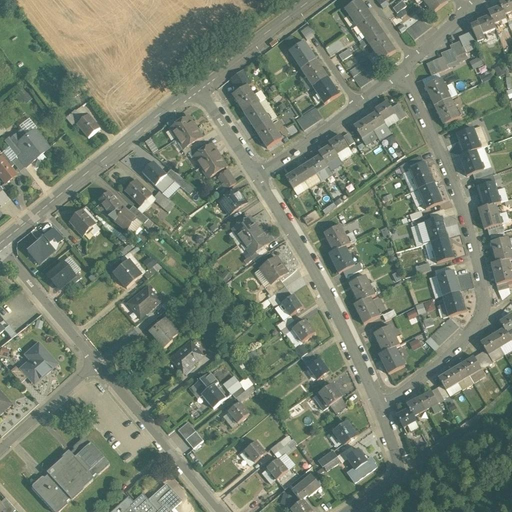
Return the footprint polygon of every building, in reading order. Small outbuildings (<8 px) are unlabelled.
[(447,5),(443,0),(421,0),(434,15),(447,5)] [(511,1),(511,0),(510,0),(499,5),(501,9),(504,17),(511,14),(511,1)] [(359,2),(345,11),(357,28),(371,19),(359,2)] [(402,3),(393,10),(397,15),(406,8),(402,3)] [(501,9),(489,14),(490,19),(494,27),(506,22),(504,17),(501,9)] [(424,18),(420,22),(427,32),(432,28),(424,18)] [(371,19),(357,28),(365,41),(369,46),(383,36),(371,19)] [(490,19),(478,24),(479,26),(483,37),(496,31),(494,27),(490,19)] [(427,32),(420,22),(415,25),(423,35),(427,32)] [(423,35),(415,25),(411,29),(419,38),(423,35)] [(483,37),(479,26),(471,29),(478,44),(485,41),(483,37)] [(303,30),(306,39),(316,36),(313,27),(303,30)] [(365,41),(357,28),(351,32),(360,45),(365,41)] [(419,38),(411,29),(407,32),(414,42),(419,38)] [(471,35),(459,40),(461,45),(463,50),(475,45),(471,35)] [(395,54),(383,36),(369,46),(381,64),(395,54)] [(365,41),(360,45),(363,49),(369,46),(365,41)] [(304,44),(290,53),(301,71),(315,61),(304,44)] [(461,45),(456,47),(460,57),(466,55),(463,50),(461,45)] [(456,47),(451,49),(452,52),(455,59),(460,57),(456,47)] [(349,51),(339,57),(342,63),(352,57),(349,51)] [(455,59),(452,52),(447,54),(451,65),(456,63),(455,59)] [(451,65),(447,54),(442,57),(443,60),(446,67),(451,65)] [(474,70),(483,65),(480,59),(470,63),(474,70)] [(443,60),(438,62),(442,73),(447,71),(446,67),(443,60)] [(315,61),(301,71),(313,88),(327,79),(315,61)] [(438,62),(433,64),(437,75),(442,73),(438,62)] [(433,64),(427,67),(431,78),(437,75),(433,64)] [(360,66),(350,74),(353,79),(354,79),(358,76),(363,73),(364,72),(360,66)] [(379,76),(372,66),(367,70),(374,79),(379,76)] [(374,79),(367,70),(364,72),(363,73),(369,82),(374,79)] [(241,72),(231,80),(234,85),(245,78),(241,72)] [(369,82),(363,73),(358,76),(365,85),(369,82)] [(358,76),(354,79),(360,89),(365,85),(358,76)] [(245,78),(234,85),(239,92),(247,87),(250,85),(245,78)] [(327,79),(313,88),(324,106),(338,97),(327,79)] [(441,81),(426,89),(435,108),(450,100),(441,81)] [(446,88),(451,99),(457,96),(453,85),(446,88)] [(239,92),(232,96),(244,114),(258,105),(247,87),(239,92)] [(89,103),(81,93),(74,99),(82,109),(89,103)] [(82,109),(74,99),(63,108),(70,117),(70,118),(82,109)] [(450,100),(435,108),(444,127),(459,120),(450,100)] [(387,104),(375,111),(376,112),(377,114),(383,123),(395,115),(387,104)] [(258,105),(244,114),(256,132),(270,123),(258,105)] [(89,117),(82,109),(70,118),(77,126),(89,117)] [(322,119),(315,109),(311,112),(317,122),(322,119)] [(317,122),(311,112),(306,115),(312,125),(317,122)] [(377,114),(366,121),(373,132),(384,125),(384,124),(383,123),(377,114)] [(312,125),(306,115),(301,119),(308,128),(312,125)] [(70,118),(70,117),(67,120),(74,129),(78,127),(70,118)] [(89,117),(77,126),(78,127),(89,140),(100,131),(89,117)] [(189,119),(171,131),(177,141),(195,129),(189,119)] [(308,128),(301,119),(296,122),(303,131),(308,128)] [(366,121),(354,129),(361,140),(373,132),(366,121)] [(270,123),(256,132),(267,150),(281,141),(270,123)] [(195,129),(177,141),(184,150),(184,151),(191,146),(202,139),(195,129)] [(473,130),(457,136),(465,156),(476,152),(481,150),(473,130)] [(22,131),(5,145),(15,158),(20,154),(16,149),(23,143),(22,142),(27,138),(22,131)] [(27,138),(22,142),(23,143),(16,149),(20,154),(29,165),(48,151),(34,132),(27,138)] [(354,144),(348,135),(343,138),(350,148),(354,144)] [(340,137),(329,144),(330,147),(336,156),(348,148),(340,137)] [(191,146),(184,151),(184,150),(182,152),(185,157),(195,150),(191,146)] [(201,153),(194,158),(201,169),(219,157),(212,146),(201,153)] [(330,147),(319,154),(320,156),(320,157),(326,166),(338,158),(337,157),(336,156),(330,147)] [(198,149),(188,155),(191,160),(194,158),(201,153),(198,149)] [(465,156),(460,158),(468,178),(484,172),(476,152),(465,156)] [(14,166),(3,153),(0,155),(0,159),(0,160),(1,159),(9,170),(14,166)] [(29,165),(20,154),(15,158),(24,169),(29,165)] [(219,157),(201,169),(208,180),(226,168),(219,157)] [(320,157),(309,164),(316,176),(328,168),(326,166),(320,157)] [(421,158),(408,164),(410,169),(423,163),(421,158)] [(9,170),(1,159),(0,160),(0,159),(0,178),(5,185),(15,177),(9,170)] [(316,176),(309,164),(297,171),(305,183),(316,176)] [(154,165),(143,175),(156,188),(167,177),(166,177),(154,165)] [(425,165),(410,172),(418,191),(434,185),(425,165)] [(494,170),(484,173),(486,178),(495,175),(494,170)] [(226,171),(220,176),(218,179),(227,191),(229,190),(236,185),(226,171)] [(297,171),(285,179),(293,191),(305,183),(297,171)] [(189,186),(171,172),(166,177),(167,177),(174,184),(183,191),(189,186)] [(316,176),(305,183),(309,190),(310,190),(321,183),(316,176)] [(167,177),(156,188),(163,195),(174,184),(167,177)] [(152,197),(136,182),(126,193),(141,208),(152,197)] [(305,183),(293,191),(296,196),(297,197),(309,190),(305,183)] [(494,184),(478,189),(484,209),(495,206),(500,205),(494,184)] [(434,185),(418,191),(427,211),(442,205),(434,185)] [(196,191),(189,186),(183,191),(190,197),(196,191)] [(227,191),(216,199),(220,204),(233,195),(229,190),(227,191)] [(2,192),(0,193),(0,208),(9,201),(2,192)] [(233,195),(220,204),(229,217),(246,204),(237,192),(233,195)] [(110,194),(99,203),(111,218),(122,209),(110,194)] [(171,203),(159,194),(155,199),(161,205),(159,207),(164,211),(171,203)] [(484,209),(479,211),(485,231),(487,231),(501,227),(495,206),(484,209)] [(149,221),(134,208),(129,214),(137,220),(144,227),(149,221)] [(111,218),(110,219),(128,232),(137,220),(129,214),(122,209),(111,218)] [(315,212),(303,220),(307,226),(319,218),(315,212)] [(421,212),(410,216),(412,222),(423,218),(421,212)] [(82,213),(71,224),(77,230),(76,231),(83,239),(85,237),(89,242),(100,232),(96,227),(82,213)] [(243,217),(230,227),(234,231),(246,222),(243,217)] [(246,222),(234,231),(243,244),(260,232),(251,219),(246,222)] [(441,219),(426,224),(432,244),(448,239),(441,219)] [(339,226),(325,234),(334,253),(345,247),(349,245),(339,226)] [(501,227),(487,231),(489,237),(504,233),(502,227),(501,227)] [(63,240),(54,229),(49,234),(50,235),(55,241),(58,245),(63,240)] [(269,245),(260,232),(243,244),(252,257),(265,248),(269,245)] [(350,244),(356,241),(351,233),(346,236),(350,244)] [(50,235),(44,240),(49,246),(55,241),(50,235)] [(27,253),(39,266),(55,253),(49,246),(44,240),(43,239),(27,253)] [(448,239),(432,244),(438,264),(454,260),(448,239)] [(511,255),(508,240),(492,243),(497,264),(508,261),(511,260),(511,255)] [(334,253),(330,255),(339,274),(354,267),(345,247),(334,253)] [(265,248),(252,257),(256,262),(268,253),(265,248)] [(144,262),(149,270),(156,265),(151,258),(144,262)] [(277,259),(261,270),(271,284),(272,285),(279,280),(287,274),(277,259)] [(497,264),(492,265),(497,286),(507,284),(511,282),(511,276),(508,261),(497,264)] [(129,263),(114,275),(127,291),(142,278),(129,263)] [(63,264),(48,277),(59,291),(64,286),(75,277),(74,277),(63,264)] [(429,265),(416,269),(418,276),(431,272),(429,265)] [(153,269),(143,276),(147,281),(157,273),(153,269)] [(453,272),(437,277),(443,298),(459,293),(453,272)] [(75,277),(64,286),(68,291),(82,279),(78,274),(74,277),(75,277)] [(365,277),(350,284),(359,304),(370,298),(375,296),(365,277)] [(279,280),(272,285),(271,284),(265,289),(271,297),(275,295),(285,288),(279,280)] [(497,286),(496,286),(498,292),(509,289),(507,284),(497,286)] [(285,288),(275,295),(281,305),(292,298),(285,288)] [(148,289),(128,306),(141,321),(161,304),(148,289)] [(459,293),(443,298),(450,318),(466,313),(459,293)] [(292,298),(281,305),(290,317),(303,309),(294,296),(292,298)] [(171,298),(161,307),(165,312),(166,312),(176,304),(171,298)] [(359,304),(355,306),(364,325),(379,318),(370,298),(359,304)] [(426,303),(427,312),(436,311),(434,302),(426,303)] [(418,314),(426,313),(425,305),(417,305),(418,314)] [(394,311),(383,316),(386,322),(397,316),(394,311)] [(165,312),(155,320),(159,325),(166,319),(167,319),(170,317),(166,312),(165,312)] [(511,315),(511,316),(500,323),(504,330),(507,335),(511,331),(511,315)] [(159,325),(149,333),(164,351),(173,343),(171,342),(178,337),(176,335),(181,331),(175,324),(173,326),(167,319),(166,319),(159,325)] [(458,328),(450,320),(446,324),(454,332),(458,328)] [(298,328),(292,331),(293,332),(302,345),(315,335),(306,322),(298,328)] [(294,323),(281,332),(285,337),(287,336),(293,332),(292,331),(298,328),(294,323)] [(454,332),(446,324),(442,327),(450,336),(454,332)] [(15,336),(9,327),(4,331),(4,332),(11,339),(15,336)] [(390,327),(375,334),(384,354),(395,349),(399,346),(390,327)] [(450,336),(442,327),(438,331),(446,340),(450,336)] [(504,330),(493,337),(500,349),(511,342),(507,335),(504,330)] [(446,340),(438,331),(434,335),(442,343),(446,340)] [(293,332),(287,336),(296,349),(302,345),(293,332)] [(442,343),(434,335),(430,339),(438,347),(442,343)] [(500,349),(493,337),(481,345),(485,352),(488,356),(500,349)] [(438,347),(430,339),(426,343),(434,351),(438,347)] [(191,344),(172,362),(184,375),(203,358),(191,344)] [(38,346),(29,353),(34,359),(21,371),(34,386),(56,365),(38,346)] [(221,346),(212,354),(216,359),(225,351),(221,346)] [(384,354),(380,356),(389,375),(404,368),(395,349),(384,354)] [(312,352),(301,360),(308,369),(319,362),(312,352)] [(485,352),(480,355),(487,368),(493,364),(489,357),(488,356),(485,352)] [(487,368),(480,355),(474,359),(481,370),(481,371),(487,368)] [(474,359),(463,366),(469,378),(481,370),(474,359)] [(330,373),(321,360),(319,362),(308,369),(317,382),(330,373)] [(463,366),(451,373),(458,385),(469,378),(463,366)] [(26,380),(15,368),(10,374),(20,385),(26,380)] [(451,373),(439,381),(443,387),(446,392),(458,385),(451,373)] [(210,374),(194,387),(202,397),(214,387),(215,388),(218,385),(210,374)] [(240,384),(235,377),(224,384),(238,405),(258,391),(254,385),(256,384),(252,377),(240,384)] [(333,386),(320,395),(329,408),(331,408),(340,401),(342,400),(333,386)] [(214,387),(202,397),(213,411),(226,401),(215,388),(214,387)] [(443,387),(437,390),(443,401),(449,397),(446,392),(443,387)] [(437,390),(431,393),(438,406),(444,402),(443,401),(437,390)] [(431,393),(420,400),(426,412),(431,409),(438,406),(431,393)] [(329,408),(320,395),(315,399),(324,412),(329,408)] [(426,412),(420,400),(407,407),(410,411),(414,419),(426,412)] [(340,401),(331,408),(336,415),(346,409),(340,401)] [(240,405),(228,414),(238,426),(249,417),(240,405)] [(438,406),(431,409),(434,415),(441,412),(438,406)] [(410,411),(398,418),(404,430),(416,423),(414,419),(410,411)] [(188,424),(178,433),(186,442),(196,434),(188,424)] [(357,438),(347,425),(334,434),(344,447),(357,438)] [(204,443),(196,434),(186,442),(194,451),(204,443)] [(67,454),(47,473),(46,475),(46,476),(47,476),(43,480),(43,479),(41,479),(40,479),(40,480),(32,487),(31,487),(31,488),(31,489),(31,490),(51,511),(60,511),(65,507),(66,507),(66,506),(66,504),(65,504),(69,500),(70,501),(71,501),(72,501),(92,482),(93,482),(93,481),(93,480),(93,479),(92,479),(96,475),(98,476),(100,475),(109,467),(110,465),(109,464),(86,439),(85,439),(84,439),(74,448),(73,449),(74,451),(70,455),(69,454),(68,454),(67,454)] [(257,444),(245,453),(255,465),(266,456),(257,444)] [(280,444),(271,452),(275,456),(284,449),(280,444)] [(338,459),(342,465),(348,461),(347,460),(355,454),(352,449),(338,459)] [(355,454),(347,460),(348,461),(354,471),(356,473),(368,464),(367,462),(359,451),(355,454)] [(255,465),(245,453),(241,457),(251,469),(255,465)] [(337,459),(333,453),(319,463),(323,469),(337,460),(337,459)] [(375,465),(372,459),(367,462),(368,464),(356,473),(354,471),(348,475),(355,485),(377,469),(374,465),(375,465)] [(279,461),(267,471),(268,471),(276,482),(277,482),(289,473),(279,461)] [(276,482),(268,471),(262,476),(271,486),(276,482)] [(289,473),(277,482),(285,492),(301,479),(296,473),(294,475),(291,471),(289,473)] [(321,489),(312,477),(292,493),(301,503),(303,501),(302,501),(307,497),(308,499),(321,489)] [(132,501),(127,506),(124,503),(114,511),(172,511),(182,503),(167,486),(150,502),(143,495),(134,503),(132,501)] [(289,508),(294,498),(285,494),(280,503),(289,508)] [(13,511),(15,511),(4,500),(0,504),(4,509),(1,511),(13,511)] [(301,503),(291,511),(311,511),(303,501),(301,503)]
